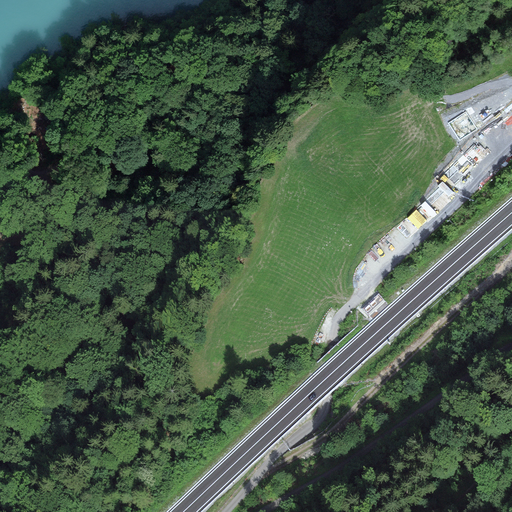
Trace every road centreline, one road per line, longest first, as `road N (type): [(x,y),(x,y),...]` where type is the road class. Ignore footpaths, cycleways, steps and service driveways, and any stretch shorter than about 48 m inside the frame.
road 1 (track): [(227,511),(319,417),(326,346),(339,316),(511,151)]
road 2 (trunk): [(511,212),(183,511)]
road 3 (unclassified): [(264,511),(511,350)]
